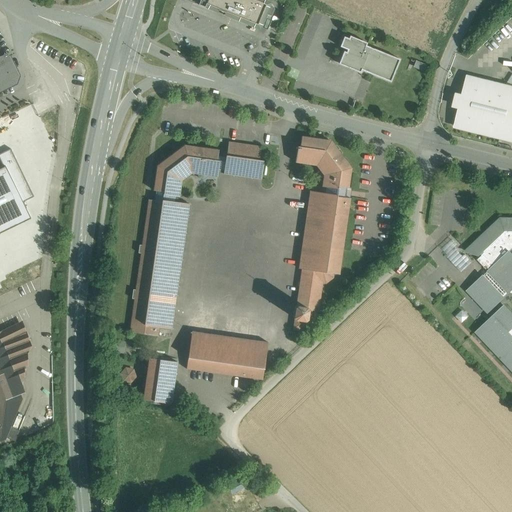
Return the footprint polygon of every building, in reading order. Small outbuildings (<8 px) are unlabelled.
[(200,0),(199,5),(205,7),(206,5),(258,26),(267,4),(257,0),(200,0)] [(273,6),(267,4),(258,26),(262,28),(268,15),(272,16),(275,9),(273,6)] [(400,59),(373,49),(370,48),(370,47),(366,45),(367,43),(350,36),(349,38),(344,37),(340,47),(347,50),(346,52),(343,51),(338,64),(360,73),(361,70),(364,71),(391,82),(395,72),(394,72),(395,69),(396,69),(400,59)] [(0,59),(0,90),(15,83),(18,76),(9,57),(6,56),(0,59)] [(418,60),(416,66),(427,70),(430,64),(418,60)] [(511,88),(466,77),(461,97),(455,96),(453,104),(459,105),(454,126),(511,140),(511,88)] [(325,193),(310,191),(298,268),(301,269),(296,306),(306,307),(307,309),(306,318),(304,320),(294,318),(293,330),(307,332),(316,324),(322,283),(326,283),(333,278),(334,273),(339,274),(350,198),(344,197),(345,191),(345,187),(348,188),(351,168),(331,140),(301,136),(300,147),(297,146),(295,162),(316,165),(323,175),(322,186),(326,187),(325,193)] [(184,145),(157,166),(153,190),(156,191),(155,200),(148,200),(142,245),(139,245),(138,253),(141,253),(136,290),(133,289),(132,298),(134,299),(130,332),(158,336),(159,327),(172,329),(189,204),(175,202),(176,196),(179,197),(182,180),(191,173),(198,174),(198,176),(200,178),(204,179),(206,177),(206,175),(217,177),(218,170),(224,171),(224,174),(261,179),(264,161),(259,160),(261,147),(229,142),(227,155),(226,155),(226,157),(218,156),(218,150),(184,145)] [(511,219),(500,219),(466,252),(479,255),(483,251),(485,253),(477,260),(486,269),(488,268),(489,269),(487,271),(488,271),(508,293),(509,293),(511,290),(511,219)] [(465,259),(457,267),(460,271),(469,262),(465,259)] [(488,271),(483,276),(483,275),(467,290),(488,313),(504,298),(504,297),(508,293),(488,271)] [(306,307),(296,306),(294,307),(293,317),(294,318),(304,320),(306,318),(307,309),(306,307)] [(511,314),(503,306),(476,331),(511,369),(511,314)] [(460,322),(467,316),(461,310),(454,316),(460,322)] [(17,324),(0,331),(0,441),(5,439),(22,399),(20,394),(25,392),(20,379),(24,377),(24,368),(28,367),(27,353),(17,324)] [(268,342),(192,331),(186,369),(262,379),(268,342)] [(177,362),(149,358),(143,399),(171,403),(177,362)] [(133,370),(126,368),(121,374),(123,380),(130,382),(135,377),(133,370)]
